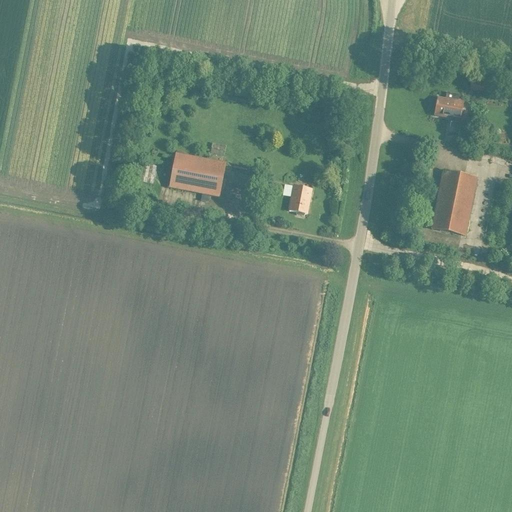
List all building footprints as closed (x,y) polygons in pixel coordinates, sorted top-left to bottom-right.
[(434,115),(451,119),(450,121),(459,123),(463,102),(457,100),(458,95),(447,93),(445,100),(437,99),(436,103),(435,106),(436,106),(434,115)] [(218,198),(225,164),(176,154),(169,188),(218,198)] [(148,163),(146,180),(156,181),(158,164),(148,163)] [(465,236),(476,179),(443,172),(431,229),(465,236)] [(293,187),(288,211),(295,212),(295,215),(303,217),(304,214),(307,215),(311,191),(293,187)]
